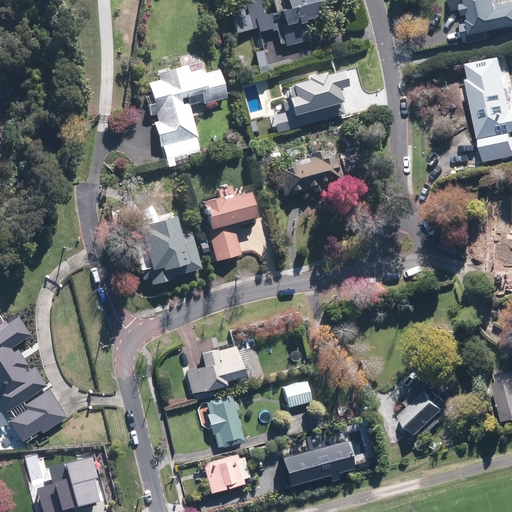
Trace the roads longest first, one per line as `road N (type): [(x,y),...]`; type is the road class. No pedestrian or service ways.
road 1 (residential): [(357,271),(227,297),(128,336)]
road 2 (residential): [(100,112),(89,214),(104,284),(128,336)]
road 3 (residential): [(373,0),(398,110),(397,221)]
road 4 (residential): [(128,336),(124,366),(165,511)]
road 5 (residential): [(357,271),(419,259),(420,231),(397,221)]
